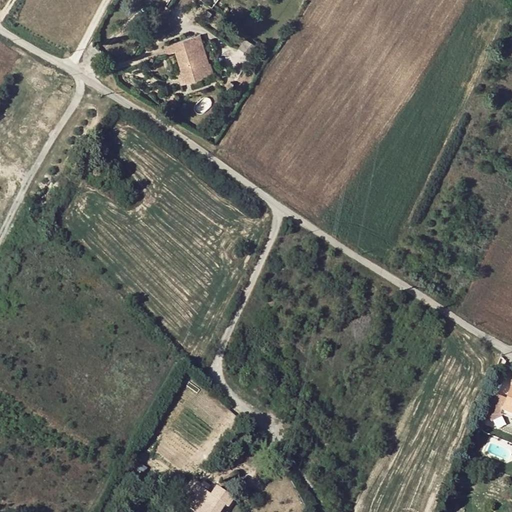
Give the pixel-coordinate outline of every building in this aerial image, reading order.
[(175,52),(186,85),(194,82),(199,81),(207,78),(203,67),(196,46),(194,46),(191,38),(171,44),(174,53),(175,52)] [(201,44),(196,46),(203,67),(208,65),(201,44)] [(252,57),(258,48),(252,44),(246,53),(252,57)] [(93,178),(101,170),(94,164),(87,172),(93,178)] [(501,414),(502,411),(511,414),(511,386),(506,400),(505,403),(495,399),(488,416),(492,422),(503,416),(503,415),(501,414)] [(476,466),(478,461),(470,457),(468,463),(476,466)] [(217,488),(210,497),(213,499),(204,511),(219,511),(224,506),(227,508),(233,499),(217,488)]
